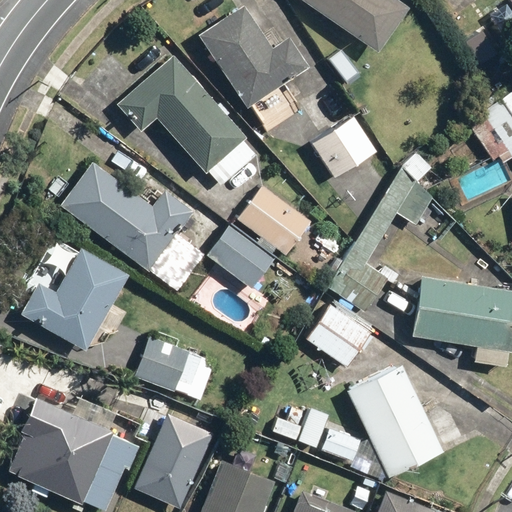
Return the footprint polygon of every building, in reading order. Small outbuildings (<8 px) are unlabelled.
[(399,9),(386,0),(287,0),(367,55),(399,9)] [(234,5),(188,35),(237,110),(245,105),(259,125),(291,104),(277,83),(299,69),(279,38),(262,48),(234,5)] [(249,158),(164,60),(108,108),(131,135),(148,120),(196,175),(201,171),(215,187),(249,158)] [(511,78),(475,105),(478,110),(458,124),(486,163),(494,157),(500,166),(511,158),(511,159),(511,78)] [(351,119),(306,146),(327,180),(371,153),(351,119)] [(412,150),(395,167),(410,182),(427,165),(412,150)] [(88,162),(53,207),(139,274),(186,214),(155,190),(143,206),(88,162)] [(428,194),(392,172),(322,289),(361,312),(381,278),(360,265),(390,215),(409,227),(428,194)] [(308,220),(259,183),(231,221),(281,257),(308,220)] [(272,256),(222,225),(213,239),(204,233),(197,246),(204,251),(200,258),(248,289),(252,282),(265,290),(280,267),(269,260),(272,256)] [(119,272),(52,238),(12,315),(79,349),(119,272)] [(511,290),(413,278),(406,339),(468,346),(465,365),(502,369),(511,290)] [(369,327),(329,300),(300,344),(340,370),(369,327)] [(211,362),(124,326),(107,369),(194,404),(211,362)] [(393,367),(338,393),(380,479),(434,453),(393,367)] [(274,406),(261,393),(233,419),(245,432),(274,406)] [(134,443),(26,401),(14,433),(17,435),(0,479),(71,507),(73,504),(92,511),(99,511),(116,471),(122,473),(134,443)] [(205,416),(168,403),(153,447),(187,459),(191,447),(202,451),(207,436),(199,434),(205,416)] [(289,442),(296,408),(279,405),(276,420),(270,419),(266,438),(289,442)] [(356,437),(320,427),(312,455),(348,466),(356,437)] [(252,511),(264,480),(212,460),(192,511),(252,511)] [(429,511),(377,492),(370,511),(429,511)] [(345,511),(346,511),(297,493),(289,511),(345,511)]
